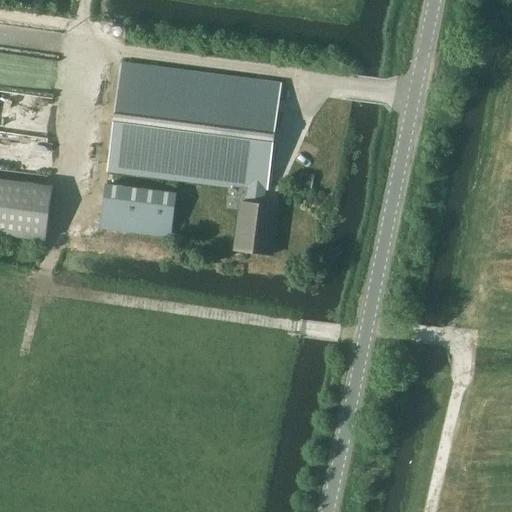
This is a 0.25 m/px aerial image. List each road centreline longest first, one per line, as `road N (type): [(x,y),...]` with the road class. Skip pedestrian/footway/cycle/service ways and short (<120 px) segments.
road 1 (track): [(436,511),(465,384),(458,342),(348,335),(45,291)]
road 2 (tertiary): [(328,511),(439,0)]
road 3 (track): [(0,408),(22,372),(45,291)]
